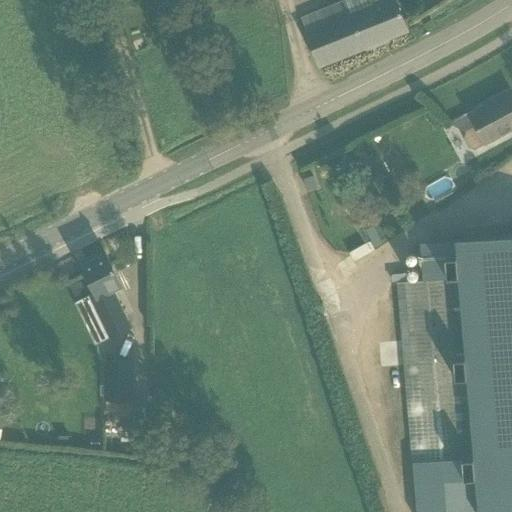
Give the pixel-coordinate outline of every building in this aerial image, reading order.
[(343,0),(299,18),(319,68),(407,32),(394,0),(343,0)] [(511,95),(510,93),(468,115),(475,127),(465,133),(463,139),(468,149),(474,151),(484,145),(485,147),(511,132),(511,95)] [(475,127),(468,115),(449,125),(465,133),(475,127)] [(396,284),(415,511),(476,511),(458,292),(468,291),(486,511),(511,511),(511,223),(463,228),(464,240),(458,241),(461,278),(396,284)] [(437,276),(457,274),(455,252),(434,254),(437,276)] [(93,294),(88,296),(108,339),(132,328),(115,293),(122,290),(105,254),(80,266),(93,294)] [(93,346),(108,339),(88,296),(73,303),(93,346)] [(131,360),(102,361),(103,404),(132,403),(131,360)]
